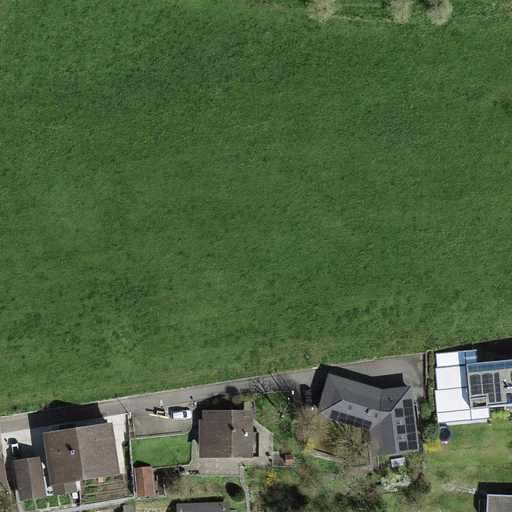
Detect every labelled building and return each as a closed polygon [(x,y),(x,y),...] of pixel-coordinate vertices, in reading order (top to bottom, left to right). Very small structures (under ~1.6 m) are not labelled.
[(511,349),(479,353),(483,397),(511,394),(511,349)] [(424,394),(343,377),(335,415),(397,428),(402,455),(435,448),(424,394)] [(267,406),(213,409),(216,458),(270,455),(267,406)] [(130,420),(64,433),(75,487),(141,474),(130,420)] [(55,455),(31,461),(41,500),(64,495),(55,455)] [(20,459),(0,463),(7,494),(27,490),(20,459)] [(511,511),(511,495),(503,495),(503,511),(511,511)] [(241,511),(237,499),(186,498),(186,511),(241,511)]
